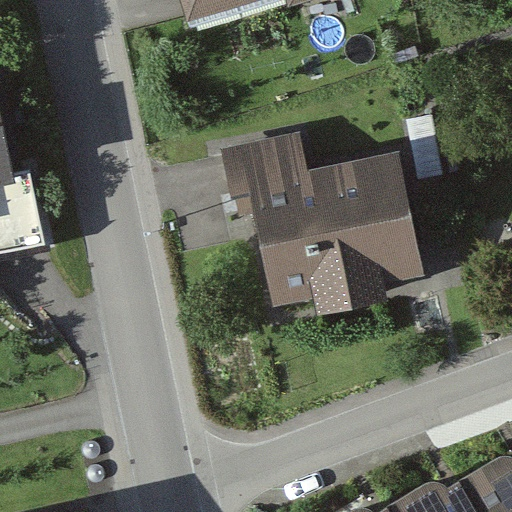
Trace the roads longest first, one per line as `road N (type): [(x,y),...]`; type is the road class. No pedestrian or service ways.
road 1 (tertiary): [(68,0),(164,499)]
road 2 (residential): [(511,370),(164,499)]
